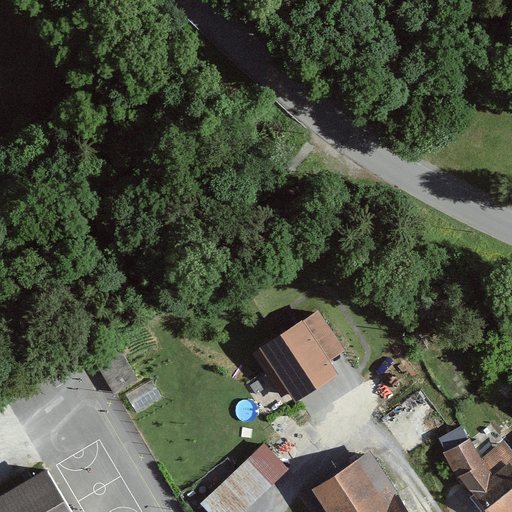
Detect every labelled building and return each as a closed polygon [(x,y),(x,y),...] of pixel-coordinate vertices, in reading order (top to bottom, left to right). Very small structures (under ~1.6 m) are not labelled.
[(303,312),(252,343),(288,400),(339,369),(303,312)] [(113,388),(138,374),(122,345),(97,358),(113,388)] [(469,431),(448,447),(496,511),(501,511),(511,504),(511,439),(506,431),(482,449),(469,431)] [(264,437),(200,496),(215,511),(237,511),(289,464),(264,437)] [(328,511),(405,511),(370,456),(315,491),(328,511)] [(74,511),(49,465),(0,491),(0,511),(74,511)]
